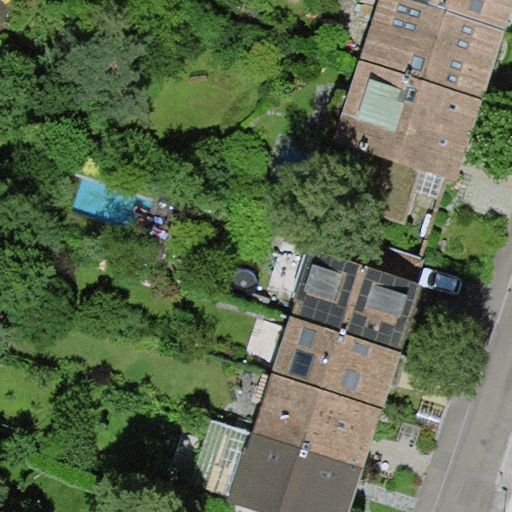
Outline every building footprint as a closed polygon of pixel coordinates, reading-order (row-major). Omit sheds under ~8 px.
[(415,0),(399,0),(389,29),(377,25),(365,64),(474,99),(480,82),(498,27),(415,0)] [(415,0),(498,27),(504,10),(506,0),(415,0)] [(474,99),(365,64),(341,135),(360,142),(343,190),(403,211),(411,188),(438,197),(446,172),(450,174),(456,156),(474,99)] [(299,321),(392,351),(398,334),(413,288),(411,287),(420,259),(359,238),(349,267),(307,253),(293,296),(306,300),(299,321)] [(398,385),(407,356),(392,351),(299,321),(297,320),(278,377),(280,378),(374,408),(376,409),(379,397),(385,381),(398,385)] [(359,452),(374,408),(280,378),(261,435),(355,465),(359,452)] [(228,493),(266,506),(263,511),(339,511),(355,465),(261,435),(254,456),(242,452),(228,493)]
